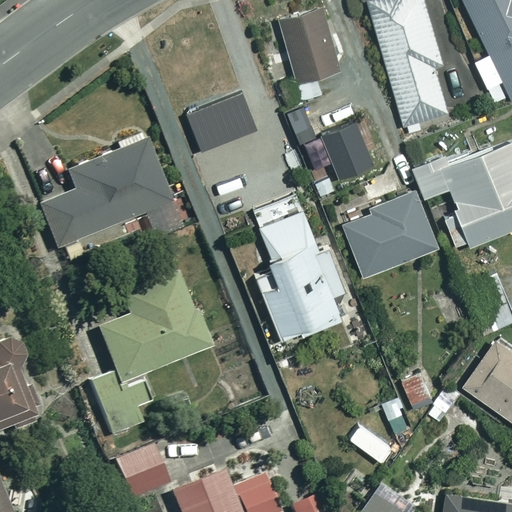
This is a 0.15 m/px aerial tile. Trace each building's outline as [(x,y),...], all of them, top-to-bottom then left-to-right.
[(370,0),(407,132),(424,128),(422,118),(448,111),(434,60),(442,58),(425,0),(370,0)] [(511,0),(466,0),(492,53),(476,60),(488,85),(504,78),(511,96),(511,0)] [(324,3),(277,17),(295,82),(288,84),(292,100),(324,91),(320,77),(343,71),(324,3)] [(374,160),(356,119),(322,134),(340,175),(374,160)] [(511,134),(495,141),(488,122),(465,130),(473,150),(453,157),(450,149),(436,154),(428,132),(406,140),(427,195),(453,185),(461,208),(447,214),(459,246),(511,225),(511,134)] [(173,203),(145,129),(115,141),(119,150),(68,170),(75,189),(40,203),(56,244),(145,210),(155,235),(189,222),(181,200),(173,203)] [(439,244),(416,183),(371,200),(375,210),(346,221),(365,272),(439,244)] [(313,237),(299,204),(255,221),(268,254),(264,255),(274,280),(259,286),(278,336),(298,328),(300,332),(338,317),(329,292),(343,287),(326,244),(318,248),(313,237)] [(90,379),(113,433),(143,421),(137,406),(221,371),(178,266),(121,289),(131,312),(98,325),(116,368),(90,379)] [(511,319),(511,307),(497,269),(464,282),(483,330),(511,319)] [(14,511),(0,475),(0,429),(40,415),(18,361),(25,358),(14,329),(0,334),(0,511),(14,511)] [(511,347),(496,336),(464,383),(511,415),(511,347)] [(171,489),(153,442),(115,457),(134,504),(171,489)] [(241,511),(224,468),(217,471),(214,462),(188,472),(191,481),(172,488),(181,511),(241,511)] [(511,511),(511,497),(448,487),(444,511),(511,511)] [(331,511),(323,493),(292,506),(294,511),(331,511)] [(396,511),(373,495),(360,511),(396,511)]
